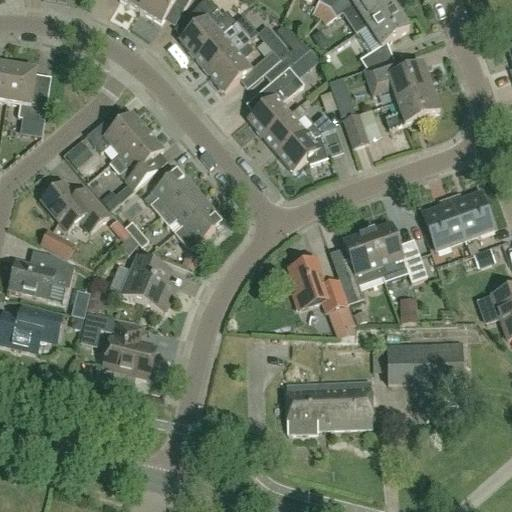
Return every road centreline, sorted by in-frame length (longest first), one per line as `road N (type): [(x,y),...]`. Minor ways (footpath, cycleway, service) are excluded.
road 1 (residential): [(168,485),(215,313),(246,263),(280,231)]
road 2 (residential): [(129,62),(280,231)]
road 3 (residential): [(0,228),(11,184),(101,104),(129,62)]
road 4 (residential): [(280,231),(472,144)]
road 5 (tertiary): [(168,485),(0,443)]
road 6 (residential): [(472,144),(481,103),(444,0)]
road 7 (residential): [(0,27),(77,36),(129,62)]
